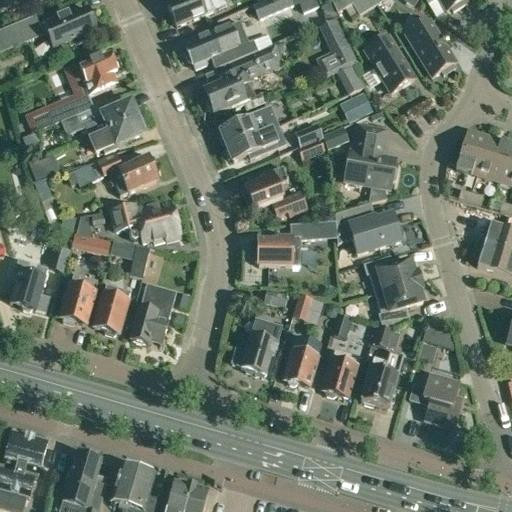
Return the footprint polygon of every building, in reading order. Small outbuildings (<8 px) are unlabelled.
[(181,0),(181,2),(167,8),(176,30),(205,19),(205,18),(214,14),(207,0),(181,0)] [(287,0),(275,0),(254,9),(259,22),(291,9),(287,0)] [(287,0),(291,9),(312,0),(287,0)] [(377,0),(336,0),(331,4),(337,16),(351,7),(359,19),(381,5),(377,0)] [(422,0),(428,8),(438,1),(446,14),(450,12),(452,15),(467,6),(465,3),(469,0),(422,0)] [(85,44),(83,39),(95,34),(86,12),(68,20),(67,17),(56,21),(57,24),(43,31),(41,26),(38,27),(34,19),(0,33),(0,56),(45,37),(52,52),(67,46),(69,51),(85,44)] [(334,56),(348,50),(335,23),(318,31),(331,58),(334,56)] [(428,25),(405,39),(431,81),(441,76),(443,79),(455,72),(452,68),(455,67),(444,50),(445,49),(440,41),(439,42),(428,25)] [(185,53),(193,70),(194,70),(195,73),(206,69),(204,65),(220,59),(233,54),(238,65),(257,56),(252,45),(236,51),(228,30),(211,37),(210,35),(193,43),(196,48),(185,53)] [(380,85),(382,84),(390,97),(414,83),(387,41),(364,55),(375,72),(373,74),(380,85)] [(257,56),(238,65),(229,68),(233,78),(220,83),(222,86),(203,94),(214,118),(244,105),(248,114),(268,106),(268,105),(264,96),(254,100),(245,79),(271,68),(265,53),(257,56)] [(64,73),(72,92),(76,102),(87,97),(88,100),(115,88),(111,78),(116,76),(109,60),(84,71),(81,65),(64,73)] [(348,98),(363,91),(351,69),(336,77),(348,98)] [(371,115),(362,96),(347,104),(356,122),(371,115)] [(31,136),(74,118),(67,101),(24,119),(31,136)] [(96,139),(135,122),(129,107),(102,118),(102,119),(83,127),(89,142),(96,139)] [(226,151),(256,138),(253,132),(265,127),(259,114),(233,125),(235,129),(220,136),(226,151)] [(135,122),(96,139),(102,153),(115,148),(142,138),(135,122)] [(353,155),(349,155),(343,185),(389,194),(391,185),(394,184),(396,174),(393,171),(395,163),(379,160),(380,154),(382,154),(386,135),(357,129),(353,155)] [(312,131),(293,138),(298,150),(316,141),(312,131)] [(349,145),(343,131),(322,139),(328,154),(349,145)] [(474,179),(486,140),(466,134),(454,173),(474,179)] [(259,145),(256,138),(226,151),(232,166),(247,160),(249,164),(275,154),(270,141),(259,145)] [(486,140),(474,179),(496,185),(507,146),(486,140)] [(319,144),(297,153),(302,165),(324,156),(319,144)] [(511,190),(511,147),(507,146),(496,185),(511,190)] [(103,182),(103,181),(98,170),(99,170),(93,157),(89,159),(87,154),(76,158),(80,169),(84,167),(85,171),(72,177),(79,193),(103,182)] [(117,162),(99,170),(98,170),(103,181),(107,179),(112,190),(114,189),(119,200),(126,197),(127,198),(156,185),(146,161),(121,172),(117,162)] [(261,184),(244,190),(254,215),(271,208),(276,222),(287,217),(290,221),(306,214),(299,197),(281,203),(275,190),(287,185),(282,172),(270,176),(260,179),(261,184)] [(43,183),(33,187),(41,207),(49,203),(44,193),(47,192),(43,183)] [(468,205),(471,197),(460,193),(457,202),(468,205)] [(471,197),(468,205),(479,209),(482,200),(471,197)] [(510,218),(511,210),(511,209),(501,206),(499,215),(510,218)] [(370,207),(334,218),(337,248),(352,243),(357,259),(400,246),(399,243),(402,240),(400,232),(395,231),(392,219),(375,224),(374,222),(368,224),(364,210),(370,208),(370,207)] [(159,215),(135,221),(142,247),(152,244),(153,247),(165,244),(165,246),(178,242),(177,238),(178,238),(172,213),(159,216),(159,215)] [(334,226),(310,228),(311,245),(336,243),(334,226)] [(511,257),(511,234),(508,233),(489,228),(483,249),(511,257)] [(257,271),(290,271),(299,271),(299,255),(299,242),(291,242),(291,241),(277,241),(277,244),(258,244),(257,271)] [(93,242),(90,256),(109,260),(112,246),(93,242)] [(123,248),(114,247),(110,259),(117,261),(121,258),(123,248)] [(63,276),(69,253),(52,249),(46,271),(63,276)] [(511,257),(483,249),(476,271),(511,281),(511,257)] [(133,277),(143,280),(149,254),(134,251),(132,261),(136,263),(133,277)] [(374,299),(419,285),(417,276),(413,277),(410,265),(392,270),(389,260),(362,269),(366,279),(368,279),(374,299)] [(32,269),(17,264),(14,274),(13,274),(10,285),(14,287),(8,307),(34,315),(34,314),(44,317),(48,302),(38,299),(43,283),(29,279),(32,269)] [(96,286),(72,279),(69,289),(68,289),(59,322),(84,329),(94,297),(93,296),(96,286)] [(419,285),(374,299),(380,317),(377,318),(381,330),(391,333),(408,323),(405,311),(422,306),(418,294),(422,293),(419,285)] [(101,299),(92,332),(117,339),(126,307),(129,297),(105,289),(102,299),(101,299)] [(285,299),(265,296),(262,309),(283,312),(285,299)] [(172,307),(142,299),(139,311),(138,310),(129,345),(147,350),(148,345),(161,349),(167,326),(172,307)] [(311,305),(298,301),(291,323),(304,327),(308,315),(320,318),(322,309),(311,306),(311,305)] [(332,338),(344,341),(350,320),(338,317),(332,338)] [(256,320),(252,333),(250,340),(248,340),(244,357),(234,354),(230,368),(240,370),(239,372),(264,379),(270,358),(273,358),(276,348),(282,328),(256,320)] [(391,334),(377,330),(372,350),(385,353),(391,334)] [(295,343),(292,354),(283,385),(307,392),(313,372),(315,373),(319,361),(316,360),(319,350),(295,343)] [(333,355),(330,364),(321,395),(346,403),(351,384),(354,385),(358,372),(355,371),(358,361),(333,355)] [(385,366),(373,362),(370,372),(369,372),(359,406),(386,414),(402,360),(388,356),(385,366)] [(429,406),(424,425),(452,434),(458,413),(457,413),(459,403),(453,402),(457,388),(429,380),(422,404),(429,406)] [(47,447),(12,438),(3,470),(0,482),(0,486),(33,495),(41,467),(47,468),(49,461),(43,459),(47,447)] [(62,508),(80,511),(86,511),(88,507),(91,497),(92,497),(101,465),(76,458),(66,490),(67,490),(62,508)] [(111,506),(124,510),(123,511),(131,511),(143,475),(121,469),(111,506)] [(131,511),(154,511),(157,503),(148,501),(154,479),(143,475),(131,511)] [(184,511),(190,490),(175,486),(168,511),(184,511)] [(190,490),(184,511),(201,511),(206,494),(190,490)]
